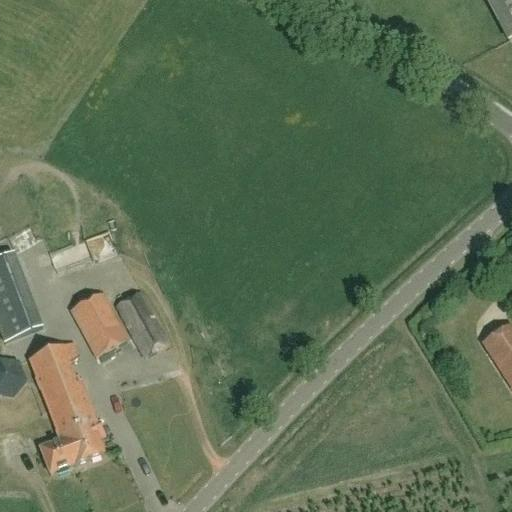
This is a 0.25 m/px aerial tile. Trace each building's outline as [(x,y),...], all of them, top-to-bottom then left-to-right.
[(511,0),(487,0),(510,44),(511,42),(511,0)] [(18,253),(44,250),(42,234),(16,237),(18,253)] [(108,262),(121,259),(115,234),(102,238),(108,262)] [(93,243),(59,252),(65,271),(99,261),(93,243)] [(0,261),(0,330),(5,345),(43,331),(15,256),(0,261)] [(169,348),(141,296),(116,309),(145,362),(169,348)] [(103,298),(71,315),(96,361),(128,344),(103,298)] [(511,394),(511,329),(510,327),(481,346),(511,394)] [(25,359),(36,356),(31,342),(20,346),(25,359)] [(74,346),(30,362),(60,440),(63,439),(65,442),(41,452),(51,477),(55,476),(59,478),(69,474),(71,469),(75,468),(75,469),(105,457),(93,427),(97,426),(80,382),(74,381),(69,369),(79,360),(74,346)] [(0,398),(14,399),(25,383),(17,365),(0,364),(0,398)]
